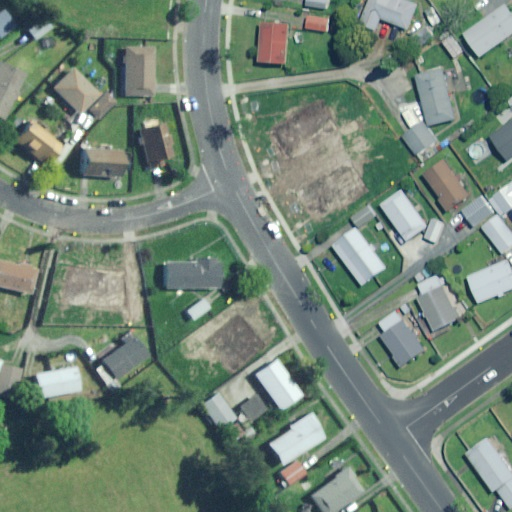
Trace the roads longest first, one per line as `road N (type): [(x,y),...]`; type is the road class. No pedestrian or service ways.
road 1 (tertiary): [(390,438),(231,180)]
road 2 (residential): [(231,180),(135,218),(53,216),(0,192)]
road 3 (tertiary): [(231,180),(206,81),(207,0)]
road 4 (residential): [(390,438),(511,352)]
